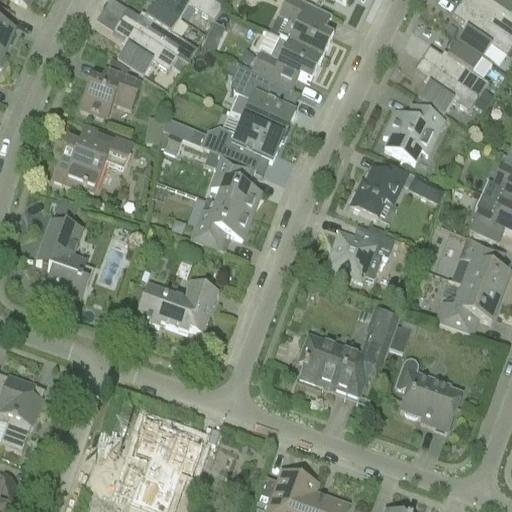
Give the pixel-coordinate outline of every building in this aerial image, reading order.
[(2,0),(25,11),(30,0),(2,0)] [(202,0),(157,0),(152,8),(178,24),(186,11),(203,21),(211,27),(212,27),(222,12),(212,6),(202,0)] [(215,0),(213,5),(219,10),(225,0),(215,0)] [(286,0),(275,22),(286,27),(277,44),(320,64),(332,41),(322,36),(330,21),(317,15),(299,6),(286,0)] [(326,0),(344,8),(348,1),(350,3),(351,0),(326,0)] [(469,0),(463,0),(458,8),(511,45),(511,24),(509,22),(511,16),(511,4),(505,0),(486,0),(483,5),(478,6),(469,0)] [(178,24),(152,8),(143,22),(138,23),(125,14),(118,26),(176,63),(176,62),(184,49),(185,48),(169,38),(178,24)] [(511,45),(458,8),(450,20),(463,28),(464,33),(455,47),(480,64),(489,51),(505,62),(510,54),(511,55),(511,45)] [(0,32),(0,30),(3,23),(6,15),(0,12),(0,60),(2,62),(12,37),(0,32)] [(175,64),(176,63),(118,26),(111,37),(124,46),(125,51),(115,65),(141,82),(150,67),(166,78),(170,72),(175,64)] [(259,57),(248,78),(281,93),(281,92),(290,97),(298,82),(309,88),(320,64),(277,44),(264,37),(257,52),(259,57)] [(206,42),(200,53),(211,58),(217,47),(206,42)] [(428,53),(420,64),(477,103),(487,110),(492,102),(482,95),(487,88),(481,84),(471,77),(480,64),(455,47),(446,61),(441,62),(428,53)] [(184,49),(176,62),(185,67),(193,55),(184,49)] [(175,64),(170,72),(178,78),(184,70),(175,64)] [(420,64),(413,75),(425,84),(426,89),(417,103),(433,115),(442,120),(451,106),(467,117),(472,111),(482,118),(487,110),(477,103),(420,64)] [(89,85),(78,115),(105,126),(111,109),(129,116),(139,89),(125,83),(128,76),(110,65),(106,76),(103,75),(98,88),(89,85)] [(228,68),(224,75),(232,79),(235,71),(228,68)] [(236,101),(228,118),(241,123),(282,142),(284,138),(294,117),(291,115),(283,112),(289,97),(290,98),(291,97),(290,97),(281,92),(281,93),(248,78),(236,72),(229,87),(233,99),(236,101)] [(443,126),(411,110),(405,122),(394,117),(381,143),(387,146),(383,155),(413,170),(419,158),(426,162),(443,126)] [(204,142),(199,154),(221,163),(249,175),(249,176),(253,178),(253,177),(260,163),(268,166),(270,168),(280,146),(282,142),(241,123),(233,141),(218,133),(206,138),(204,142)] [(163,130),(162,138),(169,141),(174,129),(173,129),(164,125),(163,130)] [(147,135),(145,150),(159,152),(161,138),(147,135)] [(129,153),(101,143),(83,136),(77,150),(67,146),(52,186),(70,193),(71,190),(90,197),(92,198),(104,167),(121,174),(129,153)] [(159,152),(158,154),(165,157),(173,160),(180,146),(171,142),(169,141),(162,138),(161,138),(159,152)] [(221,163),(210,194),(219,197),(214,209),(246,221),(249,213),(252,214),(258,199),(247,195),(243,193),(249,176),(249,175),(221,163)] [(407,179),(400,175),(382,167),(376,178),(370,176),(361,194),(358,192),(348,213),(375,226),(384,208),(391,211),(407,179)] [(487,186),(480,200),(511,214),(511,174),(505,171),(501,169),(492,189),(487,186)] [(437,211),(444,197),(413,182),(406,196),(437,211)] [(478,215),(469,235),(474,237),(492,246),(497,248),(502,237),(511,241),(511,214),(480,200),(474,214),(478,215)] [(57,206),(53,217),(72,224),(76,213),(57,206)] [(200,218),(190,247),(219,258),(220,256),(225,240),(229,242),(240,246),(246,231),(244,229),(246,221),(214,209),(205,206),(200,218)] [(84,272),(85,268),(70,263),(80,237),(50,226),(34,268),(40,270),(41,268),(48,270),(46,274),(49,275),(43,291),(80,305),(91,274),(84,272)] [(329,261),(324,275),(361,288),(363,283),(371,286),(380,263),(385,265),(392,246),(356,233),(352,244),(337,239),(332,252),(334,253),(331,262),(329,261)] [(498,305),(507,281),(495,276),(502,259),(466,244),(458,265),(469,269),(461,291),(498,305)] [(408,254),(406,260),(410,268),(416,270),(421,258),(408,254)] [(201,340),(217,298),(189,288),(182,307),(166,302),(168,298),(146,290),(134,324),(157,333),(158,329),(186,339),(187,335),(201,340)] [(441,310),(434,328),(470,342),(476,325),(489,329),(498,305),(461,291),(456,305),(452,304),(445,307),(443,311),(441,310)] [(382,369),(391,345),(399,321),(375,312),(366,336),(368,336),(359,361),(307,342),(297,368),(302,370),(298,384),(332,396),(333,394),(357,403),(364,384),(375,388),(382,369)] [(407,337),(411,325),(403,322),(399,334),(407,337)] [(446,437),(459,400),(447,395),(448,391),(413,379),(414,375),(415,375),(415,371),(413,367),(409,366),(405,367),(402,370),(394,393),(405,397),(399,416),(403,418),(404,420),(413,424),(416,422),(432,428),(431,432),(446,437)] [(0,426),(5,429),(0,443),(0,450),(20,458),(29,433),(31,433),(41,405),(36,404),(33,396),(34,392),(7,382),(6,383),(0,380),(0,426)] [(145,466),(129,511),(131,511),(150,511),(177,439),(143,427),(131,461),(145,466)] [(96,473),(121,480),(132,444),(107,437),(96,473)] [(177,439),(150,511),(167,511),(180,479),(191,483),(200,456),(195,454),(197,447),(177,439)] [(346,511),(347,511),(312,499),(316,490),(298,483),(299,481),(291,478),(291,480),(280,477),(276,488),(263,483),(252,511),(346,511)] [(200,511),(210,511),(216,499),(202,493),(196,510),(200,511)]
